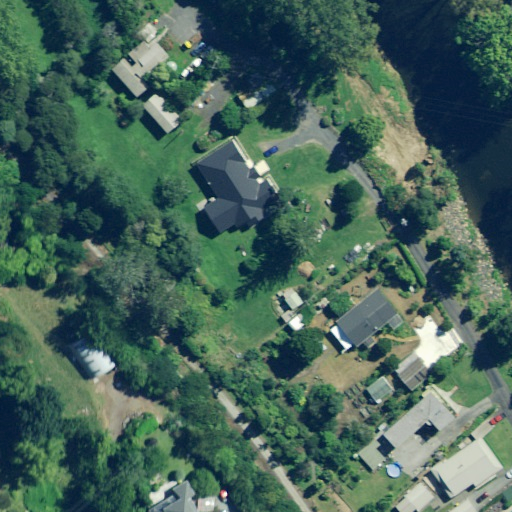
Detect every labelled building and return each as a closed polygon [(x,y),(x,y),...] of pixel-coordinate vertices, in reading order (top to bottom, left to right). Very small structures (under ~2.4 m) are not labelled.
[(138,64),(133,68),(125,59),(113,70),(141,101),(153,90),(144,81),(165,62),(146,41),(131,55),(138,64)] [(263,87),(256,77),(249,81),(253,87),(240,96),(251,112),(268,100),(272,105),(283,97),(272,81),(263,87)] [(183,123),(158,94),(144,106),(169,135),(183,123)] [(196,170),(188,155),(178,161),(186,175),(196,170)] [(244,241),(226,240),(226,254),(244,255),(244,241)] [(286,250),(274,259),(283,271),(295,263),(286,250)] [(408,321),(380,288),(338,323),(359,348),(389,322),(396,331),(408,321)] [(312,320),(304,312),(290,325),(297,333),(312,320)] [(110,365),(86,331),(66,345),(90,379),(110,365)] [(434,374),(415,353),(395,370),(413,392),(434,374)] [(395,390),(384,378),(368,391),(378,404),(395,390)] [(459,418),(434,390),(385,435),(398,450),(431,420),(443,433),(459,418)] [(504,469),(482,438),(433,472),(452,499),(475,483),(478,487),(504,469)] [(382,446),(376,440),(359,455),(375,472),(387,460),(378,450),(382,446)] [(168,490),(171,495),(144,511),(193,511),(184,497),(189,495),(181,482),(168,490)] [(422,511),(437,498),(422,483),(397,508),(400,511),(422,511)] [(511,505),(511,488),(503,494),(511,505)] [(477,511),(470,500),(452,511),(477,511)]
